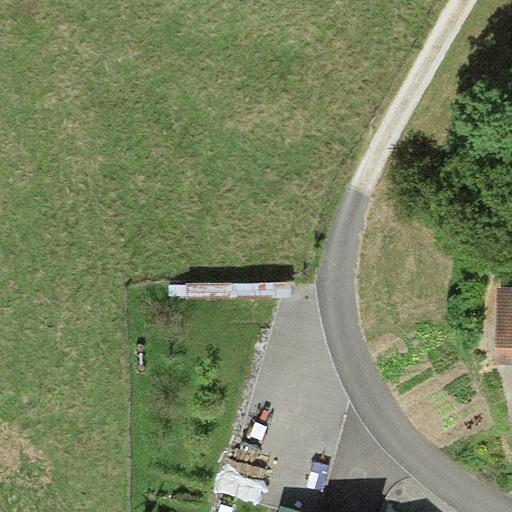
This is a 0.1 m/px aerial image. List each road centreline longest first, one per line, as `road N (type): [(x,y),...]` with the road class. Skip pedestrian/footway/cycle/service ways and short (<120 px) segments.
road 1 (residential): [(347,214),(338,305),(357,374),(396,438),(499,511)]
road 2 (track): [(464,0),(347,214)]
